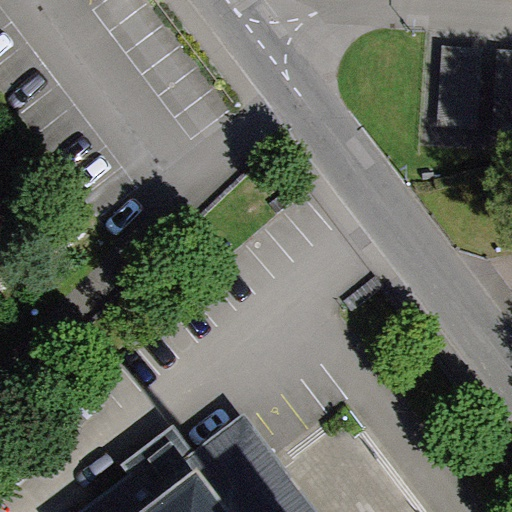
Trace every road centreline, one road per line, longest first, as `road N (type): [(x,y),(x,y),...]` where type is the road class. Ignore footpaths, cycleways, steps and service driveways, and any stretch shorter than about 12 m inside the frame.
road 1 (residential): [(264,56),(511,387)]
road 2 (residential): [(264,56),(327,10),(511,21)]
